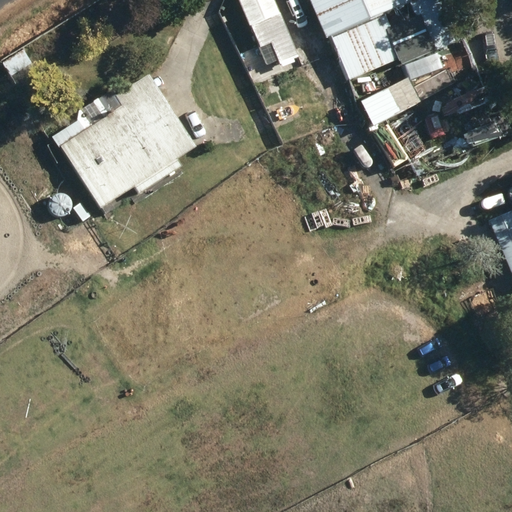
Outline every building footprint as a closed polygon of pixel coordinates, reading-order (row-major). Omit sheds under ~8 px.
[(297,61),(272,0),(237,0),(259,52),(268,49),(276,69),(297,61)] [(371,83),(465,39),(447,0),(304,0),(360,119),(383,108),(371,83)] [(398,143),(407,164),(464,138),(472,155),(511,136),(511,130),(486,72),(463,82),(467,92),(426,110),(433,127),(398,143)] [(146,76),(117,95),(114,90),(73,118),(76,122),(49,139),(100,215),(129,196),(137,207),(188,173),(179,161),(195,150),(146,76)] [(407,164),(398,143),(389,124),(371,132),(389,172),(407,164)] [(511,212),(488,223),(511,280),(511,212)]
